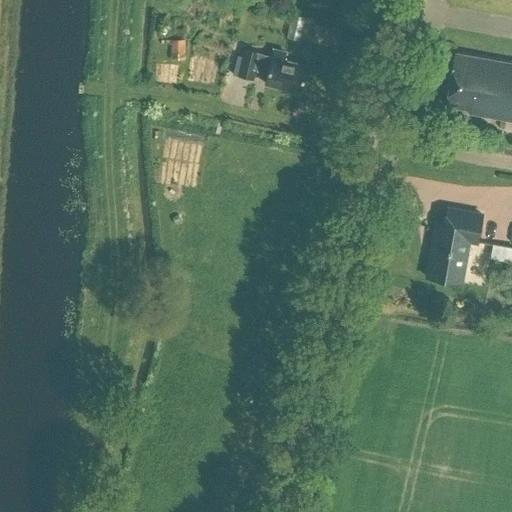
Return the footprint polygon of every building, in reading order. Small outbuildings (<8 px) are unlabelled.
[(185,59),(185,40),(172,40),(172,59),(185,59)] [(237,75),(254,79),(257,69),(253,68),(258,51),(244,48),(237,75)] [(273,48),(265,82),(300,91),(306,65),(284,59),(286,52),(273,48)] [(446,104),(467,108),(467,111),(511,119),(511,62),(455,52),(446,104)] [(435,229),(427,276),(461,282),(469,240),(478,242),(483,214),(447,207),(443,230),(435,229)] [(490,257),(511,260),(511,244),(492,242),(490,257)]
